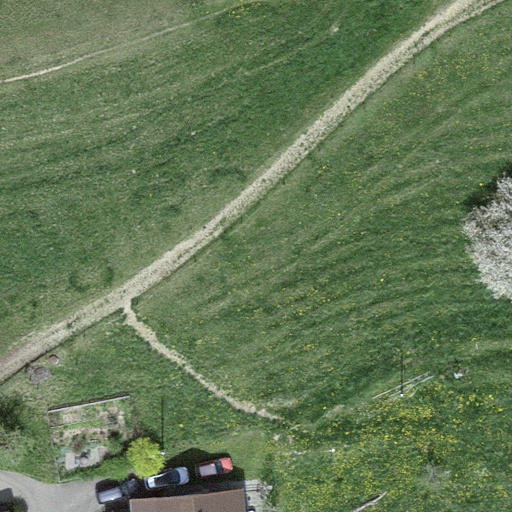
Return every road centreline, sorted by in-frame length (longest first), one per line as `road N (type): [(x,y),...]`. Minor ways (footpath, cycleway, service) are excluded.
road 1 (track): [(0,369),(190,242),(349,90),(461,0)]
road 2 (track): [(511,324),(411,335),(241,452),(147,476)]
road 3 (track): [(291,0),(146,22),(0,75)]
